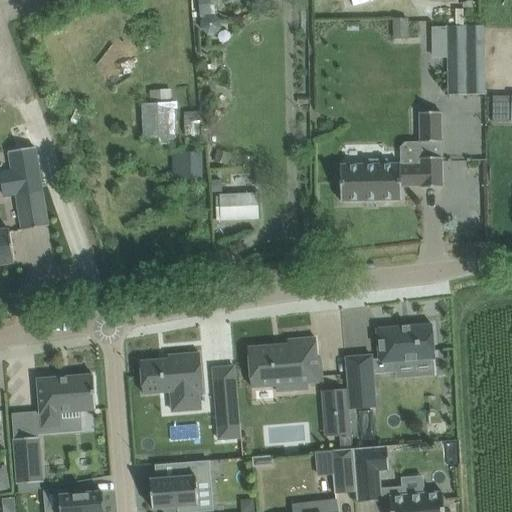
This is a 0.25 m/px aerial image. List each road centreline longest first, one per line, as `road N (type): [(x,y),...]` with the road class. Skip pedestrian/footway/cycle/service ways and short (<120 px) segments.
road 1 (residential): [(476,266),(109,321)]
road 2 (residential): [(109,321),(126,511)]
